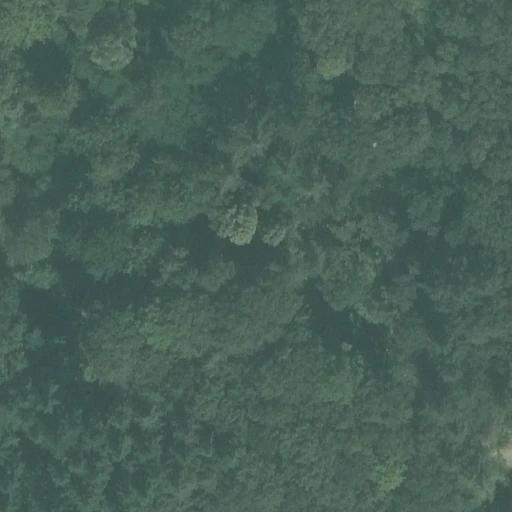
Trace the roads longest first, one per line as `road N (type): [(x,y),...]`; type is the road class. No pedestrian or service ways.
road 1 (track): [(0,303),(384,207)]
road 2 (track): [(36,0),(150,117),(298,228)]
road 3 (track): [(431,511),(384,207)]
road 4 (track): [(384,207),(353,0)]
road 5 (track): [(511,175),(384,207)]
